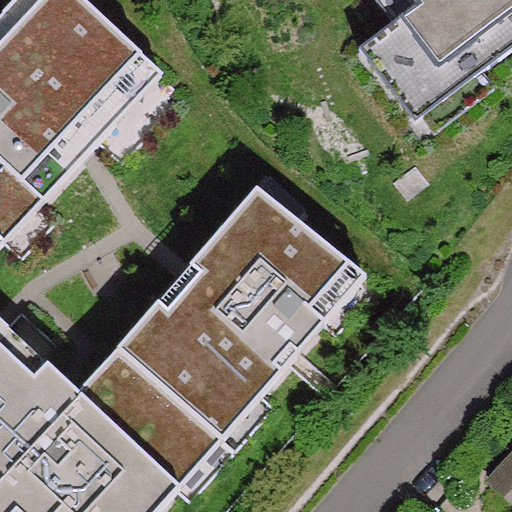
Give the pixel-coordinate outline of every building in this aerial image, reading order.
[(90,99),(131,54),(74,0),(7,0),(2,6),(17,19),(0,36),(0,511),(14,511),(20,506),(25,511),(153,511),(178,484),(162,471),(241,378),(257,391),(322,312),(308,301),(343,257),(249,185),(184,263),(194,271),(163,308),(153,301),(102,363),(111,371),(83,400),(75,393),(44,365),(31,380),(0,352),(0,333),(3,330),(0,326),(0,198),(30,165),(53,185),(112,118),(90,99)] [(370,0),(383,18),(407,1),(406,0),(370,0)] [(511,0),(406,0),(407,1),(383,18),(374,25),(430,101),(511,40),(511,0)] [(2,6),(0,8),(0,36),(17,19),(2,6)] [(430,101),(374,25),(349,44),(416,134),(485,84),(473,70),(430,101)] [(90,99),(112,118),(152,73),(131,54),(90,99)] [(0,241),(53,185),(30,165),(0,198),(0,241)] [(249,185),(287,214),(296,203),(259,173),(249,185)] [(308,301),(322,312),(357,270),(343,257),(308,301)] [(184,263),(153,301),(163,308),(194,271),(184,263)] [(0,352),(31,380),(44,365),(3,330),(0,333),(0,352)] [(162,471),(178,484),(257,391),(241,378),(162,471)] [(511,462),(494,483),(511,498),(511,462)]
